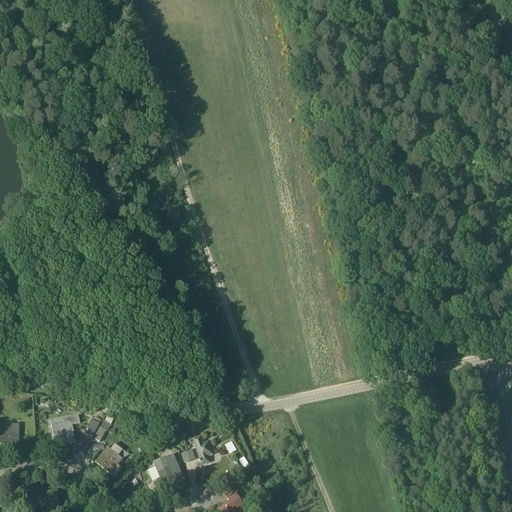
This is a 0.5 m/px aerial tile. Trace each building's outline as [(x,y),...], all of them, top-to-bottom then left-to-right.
[(62,420),(50,423),(56,448),(75,443),(71,424),(63,426),(62,420)] [(85,435),(92,439),(99,425),(92,422),(85,435)] [(18,446),(19,426),(0,425),(0,440),(1,440),(0,445),(18,446)] [(105,431),(100,428),(93,440),(99,443),(105,431)] [(208,443),(203,445),(201,438),(189,441),(190,444),(194,442),(200,460),(199,460),(200,463),(201,463),(202,466),(208,463),(206,457),(212,455),(208,443)] [(116,465),(118,467),(123,461),(107,448),(95,463),(108,474),(116,465)] [(180,454),(183,462),(195,458),(192,450),(180,454)] [(169,464),(173,462),(171,457),(173,455),(154,464),(161,480),(174,475),(169,464)] [(234,461),(228,466),(235,476),(241,471),(234,461)] [(59,490),(48,491),(48,496),(31,498),(32,511),(61,508),(59,490)] [(239,511),(244,509),(234,494),(227,500),(229,503),(218,511),(239,511)]
